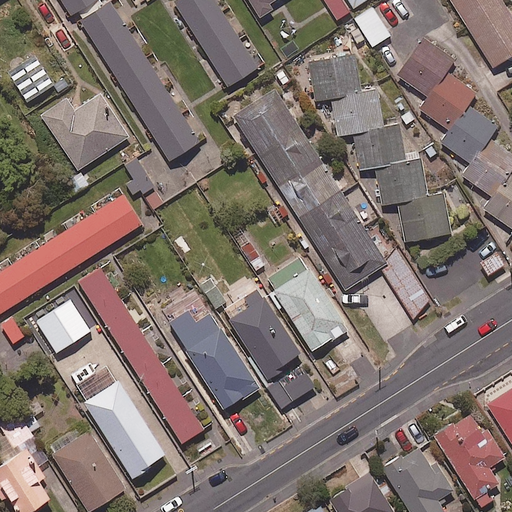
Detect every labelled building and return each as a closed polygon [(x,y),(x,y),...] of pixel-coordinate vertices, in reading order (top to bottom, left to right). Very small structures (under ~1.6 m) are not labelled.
[(92,0),(58,0),(69,15),(92,0)] [(257,66),(215,0),(174,0),(174,1),(227,85),(257,66)] [(272,9),(268,3),(272,0),(250,0),(257,10),(261,16),(272,9)] [(349,11),(341,0),(323,0),(335,19),(349,11)] [(450,0),(492,66),(511,53),(511,17),(501,0),(450,0)] [(198,141),(110,1),(81,19),(170,159),(198,141)] [(390,34),(372,6),(354,17),(371,46),(390,34)] [(63,24),(51,33),(65,51),(77,42),(63,24)] [(492,195),(484,206),(511,224),(511,171),(510,170),(511,167),(511,153),(489,137),(497,125),(467,103),(476,92),(446,70),(454,59),(423,36),(397,72),(427,95),(418,107),(448,128),(439,140),(469,162),(462,174),(492,195)] [(362,92),(353,54),(308,65),(316,100),(331,96),(340,135),(352,132),(360,170),(374,167),(383,204),(396,201),(405,241),(451,231),(442,193),(429,196),(420,158),(407,161),(398,123),(384,126),(376,88),(362,92)] [(53,84),(36,58),(10,76),(27,101),(53,84)] [(277,189),(321,160),(272,85),(228,114),(277,189)] [(129,135),(100,92),(75,109),(66,97),(39,114),(77,170),(129,135)] [(152,182),(136,158),(120,168),(136,192),(152,182)] [(321,160),(277,189),(289,208),(292,206),(298,215),(339,188),(321,160)] [(339,188),(298,215),(345,288),(379,266),(412,316),(433,302),(398,249),(385,258),(339,188)] [(0,327),(10,344),(25,334),(8,307),(140,223),(122,193),(0,270),(0,327)] [(504,264),(497,252),(480,261),(487,274),(504,264)] [(446,253),(420,267),(428,282),(454,268),(446,253)] [(360,351),(300,255),(265,276),(311,349),(330,337),(345,361),(360,351)] [(202,428),(99,267),(78,281),(181,442),(202,428)] [(225,300),(211,278),(197,287),(211,309),(225,300)] [(300,352),(262,296),(228,319),(265,375),(300,352)] [(178,328),(159,297),(146,306),(165,336),(178,328)] [(89,330),(70,300),(35,321),(54,352),(89,330)] [(257,385),(216,320),(181,342),(222,407),(257,385)] [(314,385),(300,365),(268,386),(282,407),(314,385)] [(164,454),(109,367),(75,388),(130,476),(164,454)] [(511,444),(511,386),(486,403),(511,444)] [(40,426),(25,402),(0,417),(0,426),(5,435),(0,438),(0,448),(7,459),(0,463),(0,495),(10,511),(25,511),(49,497),(38,480),(45,476),(35,461),(44,456),(29,433),(40,426)] [(481,432),(468,412),(432,434),(478,507),(493,498),(487,489),(498,482),(488,466),(504,456),(486,428),(481,432)] [(125,487),(87,429),(50,452),(88,511),(125,487)] [(431,468),(418,446),(383,467),(410,511),(444,511),(437,499),(453,489),(437,464),(431,468)] [(393,511),(369,471),(339,490),(328,496),(337,511),(393,511)]
